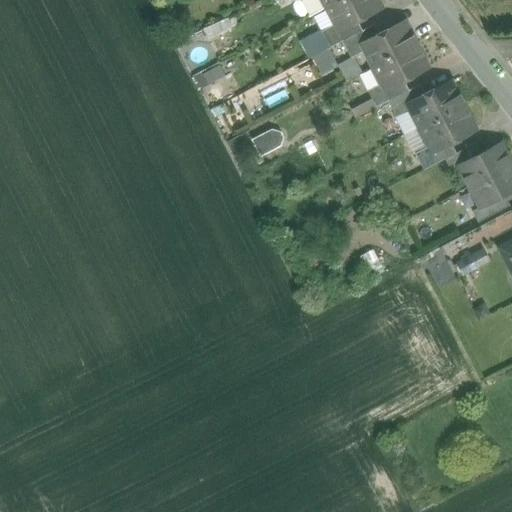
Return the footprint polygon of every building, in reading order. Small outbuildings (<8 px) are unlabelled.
[(378,0),(340,0),(327,7),(336,23),(339,29),(357,20),(382,7),(378,0)] [(357,20),(339,29),(336,23),(322,30),(331,47),(343,41),(363,30),(357,20)] [(381,35),(362,44),(365,50),(374,67),(417,44),(405,22),(381,35)] [(363,30),(343,41),(352,57),(365,50),(362,44),(381,35),(375,24),(363,30)] [(417,44),(374,67),(382,83),(385,89),(404,80),(428,67),(417,44)] [(207,46),(189,53),(196,69),(213,62),(207,46)] [(382,83),(369,90),(377,106),(389,100),(389,101),(409,90),(404,80),(385,89),(382,83)] [(426,95),(406,105),(409,111),(418,127),(463,104),(452,82),(426,95)] [(409,90),(389,101),(397,117),(409,111),(406,105),(426,95),(421,84),(409,90)] [(463,104),(418,127),(428,146),(431,152),(451,142),(476,129),(463,104)] [(278,124),(254,139),(263,154),(287,139),(278,124)] [(451,142),(431,152),(428,146),(416,153),(425,169),(445,159),(457,152),(451,142)] [(457,152),(445,159),(451,170),(459,166),(459,165),(483,152),(477,142),(457,152)] [(483,152),(459,165),(459,166),(470,186),(511,164),(511,159),(509,153),(507,154),(501,143),(483,152)] [(511,164),(470,186),(481,207),(481,208),(505,195),(511,191),(511,164)] [(505,195),(481,208),(481,207),(473,211),(479,222),(511,205),(505,195)] [(511,243),(503,249),(511,264),(511,263),(511,243)] [(462,274),(490,259),(484,247),(455,263),(462,274)]
